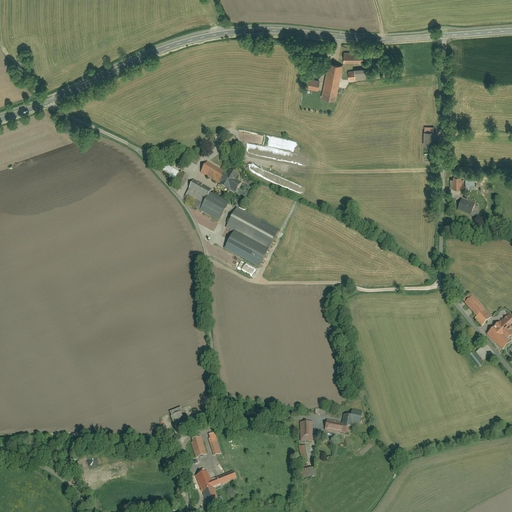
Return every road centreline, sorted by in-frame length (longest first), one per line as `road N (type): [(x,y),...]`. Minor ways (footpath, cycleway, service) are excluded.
road 1 (tertiary): [(444,35),(227,33),(164,49),(46,103)]
road 2 (residential): [(46,103),(139,152),(195,221),(226,409)]
road 3 (residential): [(511,378),(436,279),(444,35)]
road 4 (track): [(437,284),(261,284),(206,261)]
road 5 (residential): [(226,409),(185,442),(186,511)]
